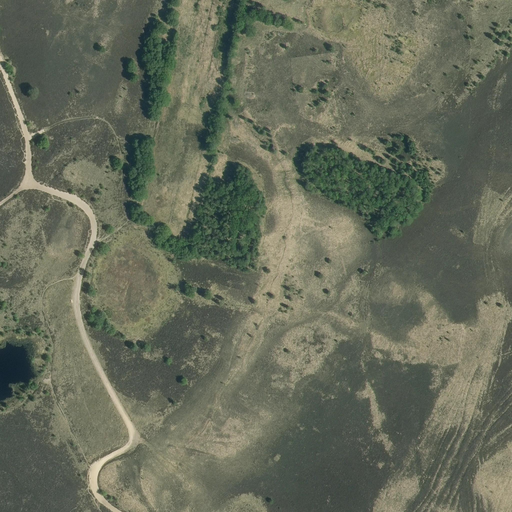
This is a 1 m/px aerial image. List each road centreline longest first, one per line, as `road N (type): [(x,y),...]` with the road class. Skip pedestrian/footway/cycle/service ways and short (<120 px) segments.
road 1 (track): [(0,64),(26,139),(31,183),(81,201),(91,219),(80,274)]
road 2 (track): [(80,274),(84,338),(134,442),(94,472)]
